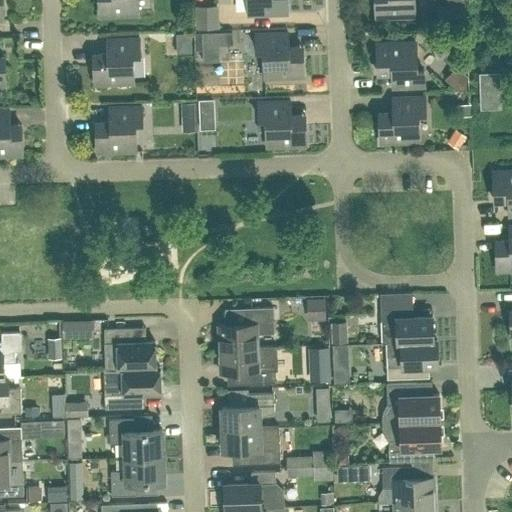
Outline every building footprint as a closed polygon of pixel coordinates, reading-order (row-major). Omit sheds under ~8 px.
[(137,13),(138,18),(139,18),(138,0),(98,0),(100,20),(101,20),(101,15),(137,13)] [(247,0),(248,14),(287,12),(286,0),(247,0)] [(374,0),(376,21),(377,21),(377,16),(414,15),(414,20),(415,20),(414,0),(374,0)] [(195,28),(219,27),(219,5),(195,6),(195,28)] [(438,7),(439,24),(465,23),(464,6),(438,7)] [(203,60),(219,59),(218,44),(218,31),(201,32),(203,60)] [(303,46),(288,46),(288,32),(256,33),(256,48),(263,48),(265,82),(266,82),(266,77),(302,76),(303,81),(304,81),(303,46)] [(191,33),(176,33),(177,53),(191,52),(191,33)] [(392,72),(392,86),(425,85),(424,69),(417,70),(416,36),(414,36),(414,41),(378,42),(378,37),(376,37),(378,72),(392,72)] [(133,82),(133,87),(134,87),(133,53),(140,53),(139,37),(107,38),(108,53),(93,53),(95,88),(96,88),(96,83),(133,82)] [(500,106),(499,72),(480,73),(482,107),(500,106)] [(381,142),(418,140),(418,145),(419,145),(418,111),(426,111),(425,95),(392,97),(393,111),(379,111),(380,146),(381,146),(381,142)] [(215,98),(200,99),(200,111),(216,110),(215,98)] [(305,114),(291,115),(291,100),(258,101),(259,129),(266,129),(267,150),(268,150),(268,145),(305,144),(305,149),(306,149),(305,114)] [(196,102),(183,103),(183,117),(196,116),(196,102)] [(456,103),(456,114),(468,114),(468,103),(456,103)] [(96,121),(97,156),(98,156),(98,151),(135,150),(135,155),(136,154),(135,121),(143,121),(142,105),(109,106),(110,120),(96,121)] [(0,154),(21,154),(21,159),(22,159),(21,124),(10,124),(10,110),(0,110),(0,154)] [(494,200),(508,200),(509,214),(511,214),(511,169),(493,170),(494,200)] [(510,239),(495,239),(497,270),(511,269),(511,224),(509,225),(510,239)] [(307,299),(308,319),(324,318),(323,298),(307,299)] [(381,306),(381,328),(382,342),(386,342),(401,342),(401,341),(433,340),(433,339),(432,316),(405,317),(405,305),(381,306)] [(246,323),(218,324),(219,348),(258,346),(257,333),(274,332),(273,306),(245,307),(246,323)] [(375,332),(375,312),(364,312),(364,332),(375,332)] [(63,337),(84,337),(83,319),(62,320),(63,337)] [(330,322),(331,342),(347,342),(346,321),(330,322)] [(104,328),(106,367),(106,368),(118,367),(118,368),(122,368),(122,367),(156,366),(156,365),(155,340),(139,341),(139,327),(104,328)] [(0,376),(4,376),(4,362),(16,361),(15,349),(21,349),(21,330),(1,331),(2,340),(0,340),(0,376)] [(48,358),(61,357),(61,337),(47,338),(48,358)] [(386,342),(387,378),(411,377),(411,365),(438,364),(437,339),(433,339),(433,340),(401,341),(401,342),(386,342)] [(276,381),(275,359),(275,346),(277,346),(277,345),(258,346),(219,348),(220,371),(248,370),(248,382),(276,381)] [(105,408),(111,407),(138,406),(138,393),(161,392),(160,365),(156,365),(156,366),(122,367),(122,368),(118,368),(118,367),(106,368),(106,367),(104,367),(105,408)] [(329,366),(311,367),(311,379),(329,378),(329,366)] [(347,368),(333,368),(334,380),(348,380),(347,368)] [(9,388),(8,376),(4,376),(0,376),(0,412),(21,412),(21,387),(9,388)] [(417,381),(387,382),(387,404),(384,406),(382,410),(382,417),(382,422),(440,420),(439,393),(417,394),(417,381)] [(317,396),(330,395),(329,387),(317,388),(317,396)] [(274,411),(274,404),(274,392),(248,393),(249,405),(222,406),(222,428),(260,426),(260,417),(274,411)] [(66,401),(67,416),(87,415),(87,400),(66,401)] [(134,418),(109,419),(110,443),(125,442),(126,456),(163,454),(162,428),(135,429),(134,418)] [(27,420),(28,432),(43,431),(43,419),(27,420)] [(419,447),(441,447),(440,420),(382,422),(382,427),(382,429),(383,431),(384,434),(385,436),(386,438),(388,439),(388,440),(389,440),(389,461),(419,460),(419,447)] [(0,460),(10,460),(9,448),(22,448),(21,425),(0,426),(0,460)] [(280,462),(279,425),(260,426),(222,428),(223,450),(250,449),(251,463),(280,462)] [(80,449),(79,430),(56,432),(57,450),(80,449)] [(111,470),(112,494),(137,493),(136,481),(164,480),(163,454),(126,456),(126,469),(111,470)] [(0,494),(24,494),(23,460),(10,460),(0,460),(0,494)] [(339,479),(355,479),(355,464),(339,464),(339,479)] [(378,502),(394,501),(435,500),(434,476),(413,476),(412,465),(382,466),(383,487),(378,495),(378,502)] [(284,488),(276,481),(275,470),(251,471),(252,483),(224,484),(225,508),(229,508),(229,507),(261,506),(265,505),(265,507),(284,506),(284,488)] [(68,499),(68,484),(49,485),(49,500),(68,499)] [(69,485),(70,499),(83,498),(82,484),(69,485)] [(435,511),(435,500),(394,501),(394,511),(435,511)] [(101,511),(133,511),(133,502),(101,503),(101,511)]
